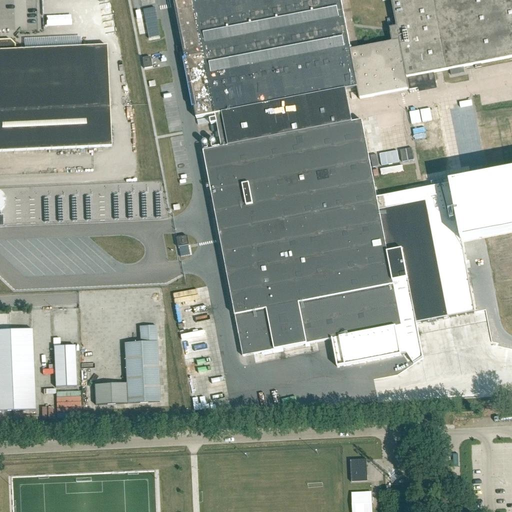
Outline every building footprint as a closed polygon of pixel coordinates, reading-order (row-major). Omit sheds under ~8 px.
[(511,0),(174,0),(195,107),(197,118),(198,118),(198,119),(216,115),(223,149),(204,152),(243,357),(245,357),(254,355),(317,343),(332,340),(337,368),(407,355),(414,365),(423,359),(416,324),(449,318),(475,313),(462,244),(463,243),(475,241),(511,233),(511,172),(474,180),(452,184),(377,198),(362,122),(352,124),(346,90),(358,88),(360,100),(409,90),(431,86),(430,82),(428,74),(434,73),(442,72),(511,57),(511,0)] [(138,14),(143,13),(149,38),(161,35),(155,6),(137,10),(138,14)] [(72,26),(72,15),(66,15),(66,13),(47,13),(47,26),(72,26)] [(14,51),(14,45),(9,41),(0,41),(0,152),(111,147),(106,46),(14,51)] [(143,70),(152,68),(150,58),(141,59),(143,70)] [(410,111),(411,130),(418,129),(418,122),(438,120),(437,109),(410,111)] [(426,130),(414,132),(417,147),(442,143),(438,123),(425,125),(426,130)] [(188,246),(186,237),(176,239),(178,248),(188,246)] [(160,403),(156,326),(139,327),(140,343),(124,344),(126,384),(94,386),(95,406),(127,404),(160,403)] [(10,351),(33,350),(32,330),(9,331),(10,351)] [(0,351),(10,351),(9,331),(0,331),(0,351)] [(55,388),(76,387),(74,346),(54,347),(55,388)] [(11,371),(33,370),(33,350),(10,351),(11,371)] [(0,371),(11,371),(10,351),(0,351),(0,371)] [(12,391),(34,390),(33,370),(11,371),(12,391)] [(0,391),(12,391),(11,371),(0,371),(0,391)] [(12,391),(13,412),(35,411),(34,390),(12,391)] [(0,412),(13,412),(12,391),(0,391),(0,412)] [(82,406),(82,392),(58,393),(58,407),(82,406)] [(368,482),(367,460),(350,461),(351,483),(368,482)] [(371,511),(371,498),(371,493),(351,494),(351,511),(371,511)]
